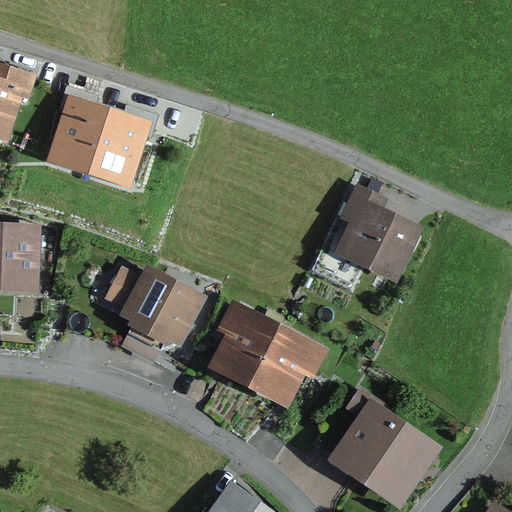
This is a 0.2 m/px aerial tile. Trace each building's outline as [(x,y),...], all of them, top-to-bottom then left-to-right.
[(0,132),(2,133),(16,92),(24,95),(30,78),(1,68),(0,72),(0,132)] [(68,112),(53,159),(128,184),(144,136),(152,138),(159,115),(127,105),(122,118),(95,109),(100,96),(67,86),(59,109),(68,112)] [(365,260),(393,274),(414,232),(373,212),(380,199),(358,188),(351,203),(364,209),(346,245),(367,255),(365,260)] [(0,282),(31,284),(33,234),(0,232),(0,282)] [(135,324),(93,301),(71,297),(64,334),(124,345),(130,333),(160,349),(169,332),(179,337),(197,301),(149,276),(145,282),(122,269),(106,298),(139,316),(135,324)] [(247,318),(225,363),(254,378),(276,333),(247,318)] [(282,392),(305,348),(276,333),(254,378),(282,392)] [(342,458),(397,496),(429,449),(375,412),(379,405),(361,392),(351,408),(368,419),(342,458)] [(230,493),(217,511),(254,511),(255,511),(230,493)]
